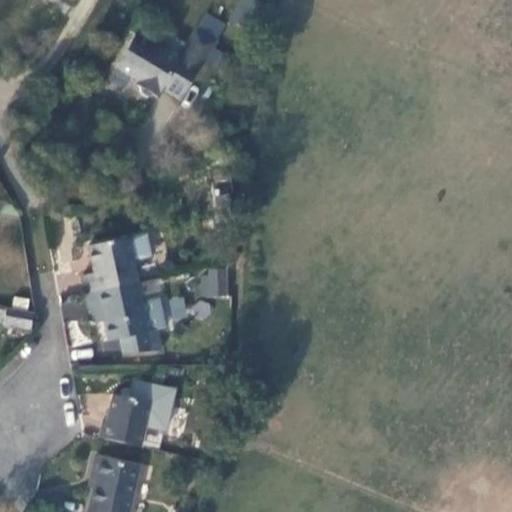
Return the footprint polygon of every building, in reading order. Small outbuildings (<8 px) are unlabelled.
[(266,6),(255,0),(240,0),(229,21),(252,32),(266,6)] [(171,73),(189,84),(214,41),(195,30),(177,60),(134,35),(115,68),(139,82),(136,86),(139,87),(141,94),(147,98),(154,96),(156,97),(161,89),(171,73)] [(180,99),(189,84),(171,73),(161,89),(180,99)] [(88,293),(136,282),(131,261),(151,257),(146,234),(87,246),(93,273),(81,276),(84,293),(88,293)] [(225,295),(224,270),(210,270),(211,296),(225,295)] [(157,279),(136,284),(139,295),(160,290),(157,279)] [(100,308),(102,321),(107,341),(119,338),(122,353),(160,350),(155,329),(165,328),(159,297),(140,301),(139,295),(136,284),(136,282),(88,293),(92,310),(100,308)] [(64,296),(64,318),(86,319),(86,297),(64,296)] [(30,331),(33,314),(6,308),(2,325),(30,331)] [(94,322),(102,321),(100,308),(92,310),(94,322)] [(102,423),(99,438),(141,447),(150,403),(112,395),(106,423),(102,423)] [(94,458),(90,476),(95,477),(87,511),(128,511),(138,468),(94,458)]
